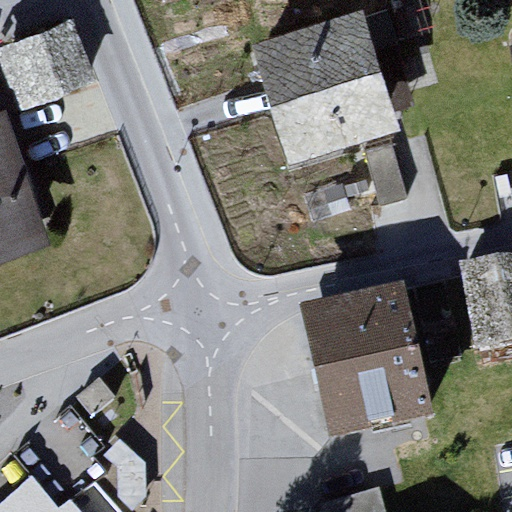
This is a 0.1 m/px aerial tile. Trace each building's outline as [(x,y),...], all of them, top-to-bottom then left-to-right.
[(303,164),(415,128),(375,5),(262,42),(303,164)] [(0,47),(0,52),(24,104),(99,69),(73,14),(0,47)] [(13,112),(0,116),(0,263),(58,243),(13,112)] [(511,264),(464,276),(485,361),(511,353),(511,264)] [(412,296),(305,321),(334,446),(441,421),(412,296)] [(81,511),(47,467),(0,504),(0,511),(81,511)] [(381,511),(377,497),(328,511),(381,511)]
